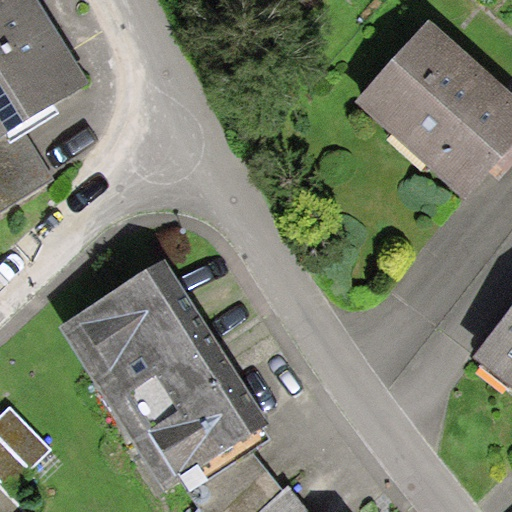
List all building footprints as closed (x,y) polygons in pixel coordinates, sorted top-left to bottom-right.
[(0,0),(0,178),(92,118),(13,0),(0,0)] [(309,0),(327,15),(339,0),(309,0)] [(365,134),(478,227),(511,186),(511,118),(433,53),(365,134)] [(60,346),(185,511),(211,511),(293,451),(158,272),(60,346)] [(511,298),(463,361),(511,398),(511,298)] [(51,465),(8,423),(0,431),(0,494),(11,505),(51,465)]
